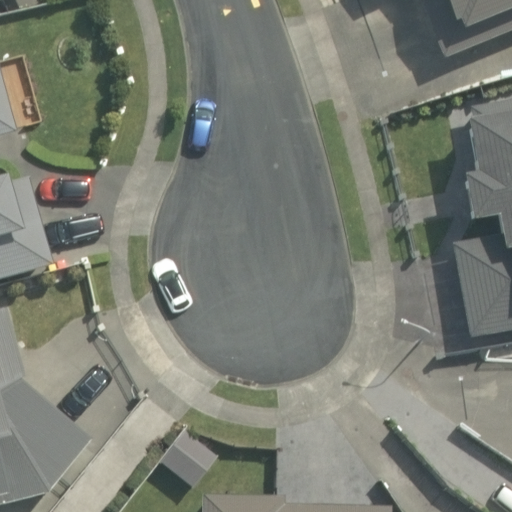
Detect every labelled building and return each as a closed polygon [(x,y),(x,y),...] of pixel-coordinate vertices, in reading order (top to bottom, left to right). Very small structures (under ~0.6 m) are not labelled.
[(511,0),(413,0),(433,56),(511,24),(511,0)] [(0,139),(10,136),(0,101),(0,281),(51,268),(23,176),(2,182),(1,176),(0,176),(0,139)] [(511,102),(462,112),(464,125),(452,127),(463,181),(449,184),(458,229),(484,223),(487,241),(445,248),(462,343),(511,333),(511,102)] [(18,381),(2,313),(0,313),(0,506),(47,495),(87,440),(15,382),(18,381)] [(282,499),(200,497),(199,511),(386,511),(352,510),(352,506),(282,504),(282,499)]
